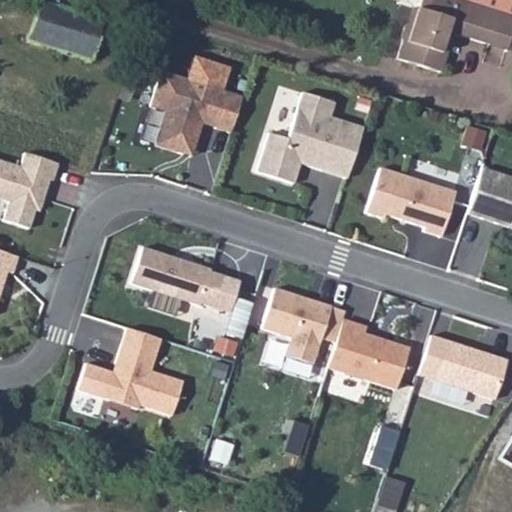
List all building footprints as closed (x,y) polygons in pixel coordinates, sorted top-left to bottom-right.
[(402,41),(396,60),(440,74),(448,47),(442,45),(454,6),(468,10),(467,13),(474,16),(477,7),(500,14),(490,47),(506,52),(511,32),(511,1),(506,0),(420,0),(418,9),(416,9),(412,25),(407,24),(405,25),(401,38),(402,41)] [(101,22),(39,3),(27,41),(89,60),(101,22)] [(241,98),(160,72),(149,108),(165,113),(154,146),(190,158),(201,124),(230,134),(241,98)] [(333,104),(301,94),(286,141),(267,135),(255,173),(292,185),(299,164),(346,180),(362,129),(328,119),(333,104)] [(57,165),(23,154),(19,169),(0,162),(0,200),(8,203),(2,222),(27,230),(37,198),(42,200),(48,181),(51,182),(57,165)] [(454,193),(379,169),(364,214),(382,219),(383,215),(423,228),(422,232),(440,238),(454,193)] [(511,179),(480,169),(466,214),(497,225),(499,220),(511,223),(511,179)] [(140,249),(129,285),(198,307),(199,304),(228,314),(238,283),(208,273),(209,271),(181,262),(180,266),(175,265),(172,259),(140,249)] [(16,258),(0,252),(0,287),(5,272),(11,274),(16,258)] [(336,338),(341,321),(346,307),(319,298),(317,303),(313,301),(310,296),(275,284),(262,324),(292,333),(286,351),(313,360),(321,334),(336,338)] [(365,329),(341,321),(336,338),(326,369),(395,391),(408,349),(386,342),(384,346),(379,344),(377,339),(363,335),(365,329)] [(159,340),(125,329),(114,364),(118,365),(115,375),(87,365),(78,392),(102,400),(137,411),(138,406),(170,417),(181,383),(149,372),(159,340)] [(469,349),(431,338),(420,375),(493,401),(506,361),(482,354),(476,356),(471,354),(469,349)] [(309,426),(294,422),(284,453),(300,457),(309,426)] [(399,432),(383,427),(370,466),(385,471),(399,432)] [(0,499),(20,503),(30,453),(0,447),(0,499)] [(404,484),(385,478),(376,505),(394,511),(404,484)]
